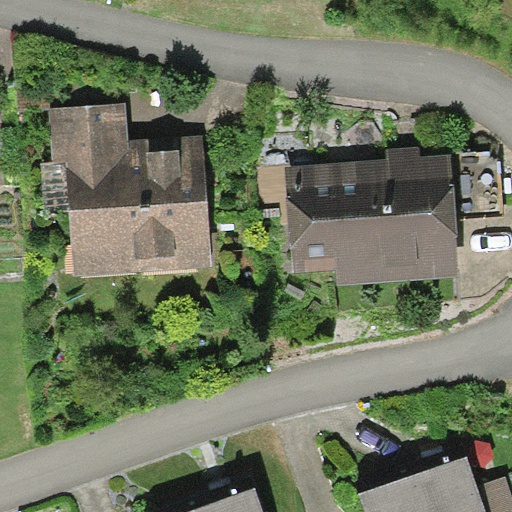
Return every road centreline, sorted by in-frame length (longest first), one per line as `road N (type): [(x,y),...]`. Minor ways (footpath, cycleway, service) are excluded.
road 1 (residential): [(0,487),(511,328)]
road 2 (residential): [(511,113),(463,84),(411,70),(231,49),(0,4)]
